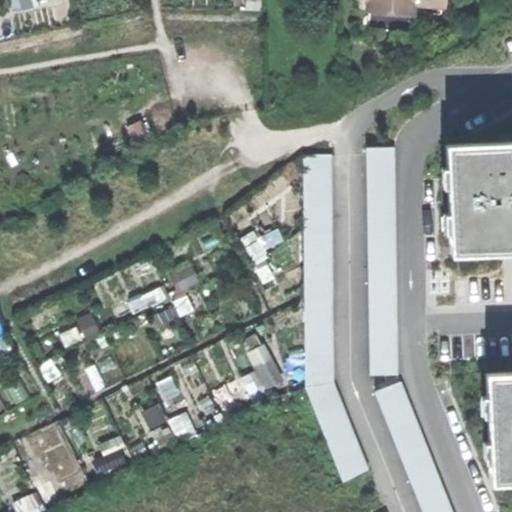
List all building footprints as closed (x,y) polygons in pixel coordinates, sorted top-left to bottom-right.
[(410,13),(441,15),(441,0),(369,0),(367,30),(409,33),(410,13)] [(511,252),(511,141),(505,142),(497,142),(445,144),(446,167),(447,188),(449,213),(450,234),(451,256),(502,253),(507,253),(511,252)] [(366,148),(370,374),(397,374),(394,148),(366,148)] [(343,482),(369,470),(333,383),(331,154),(304,155),(305,388),(343,482)] [(258,360),(266,388),(282,383),(274,355),(258,360)] [(511,372),(485,373),(486,395),(487,416),(489,441),(490,462),(491,484),(511,483),(511,372)] [(452,511),(400,382),(375,392),(423,511),(452,511)] [(15,501),(20,511),(40,511),(63,500),(53,482),(15,501)]
